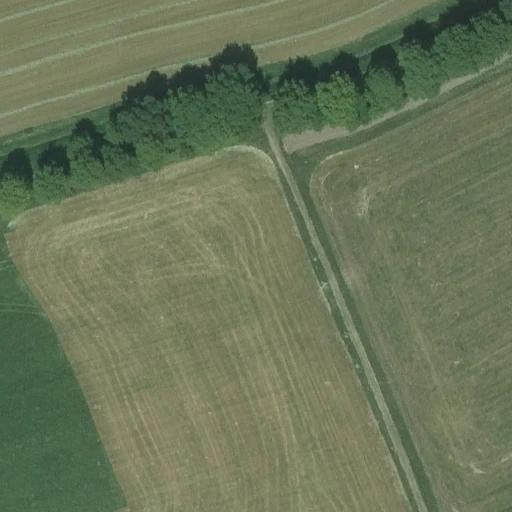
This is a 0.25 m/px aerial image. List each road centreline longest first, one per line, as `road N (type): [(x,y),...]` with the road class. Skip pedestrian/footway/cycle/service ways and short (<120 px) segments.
road 1 (track): [(0,189),(261,111)]
road 2 (track): [(261,111),(358,85),(511,9)]
